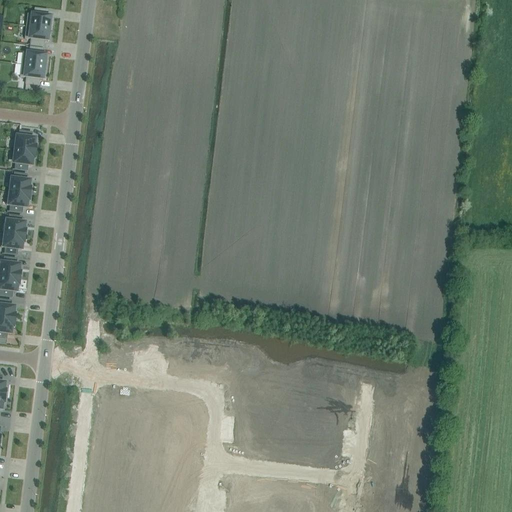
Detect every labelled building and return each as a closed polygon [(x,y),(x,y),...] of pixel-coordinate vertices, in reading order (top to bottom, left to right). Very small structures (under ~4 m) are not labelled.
[(26,27),(50,30),(51,23),(50,23),(51,18),(47,17),(48,11),(35,10),(34,16),(27,15),(26,27)] [(30,46),(43,48),(44,42),(48,42),(48,37),(49,37),(50,30),(26,27),(24,39),(31,40),(30,46)] [(23,53),(21,66),(46,69),(46,62),(45,61),(46,56),(42,56),(43,50),(30,48),(29,54),(23,53)] [(45,76),(46,69),(21,66),(20,78),(26,79),(25,85),(38,86),(39,80),(43,81),(44,76),(45,76)] [(14,138),(13,151),(35,154),(36,147),(34,147),(35,140),(31,140),(32,134),(19,132),(19,138),(14,138)] [(34,160),(35,154),(13,151),(15,152),(13,164),(15,164),(15,170),(27,172),(28,166),(32,166),(33,160),(34,160)] [(7,193),(30,196),(31,189),(29,189),(30,182),(26,182),(26,176),(14,174),(13,180),(12,180),(10,193),(8,192),(7,193)] [(22,208),(27,209),(28,202),(29,202),(30,196),(7,193),(6,206),(10,206),(9,212),(22,214),(22,208)] [(8,222),(4,222),(2,235),(25,238),(26,231),(24,231),(25,224),(21,224),(21,218),(9,216),(8,222)] [(24,244),(25,238),(2,235),(1,248),(5,249),(4,255),(16,256),(17,250),(22,251),(22,244),(24,244)] [(0,277),(20,280),(21,273),(19,273),(20,266),(16,266),(16,260),(4,258),(3,264),(2,264),(0,277),(0,276),(0,277)] [(20,280),(0,277),(0,296),(12,298),(12,292),(17,293),(17,286),(19,286),(20,280)] [(0,320),(14,322),(15,316),(14,315),(15,309),(10,308),(11,302),(0,300),(0,320)] [(14,328),(14,322),(0,320),(0,345),(5,346),(7,334),(11,335),(12,328),(14,328)] [(103,397),(101,409),(123,412),(125,400),(129,401),(130,394),(118,393),(117,399),(103,397)] [(101,409),(100,421),(114,423),(113,428),(126,430),(127,424),(122,423),(123,412),(101,409)] [(98,437),(96,449),(118,451),(120,440),(125,440),(125,434),(113,432),(112,438),(98,437)] [(96,449),(95,460),(109,462),(109,468),(121,470),(122,463),(117,463),(118,451),(96,449)] [(93,476),(91,488),(114,491),(115,479),(120,480),(120,474),(108,472),(107,478),(93,476)] [(259,494),(258,501),(270,502),(272,487),(260,485),(259,494)] [(272,487),(270,502),(281,504),(283,488),(272,487)] [(91,488),(90,500),(104,502),(104,508),(116,509),(117,503),(112,502),(114,491),(91,488)] [(283,488),(281,504),(292,505),(294,489),(283,488)] [(294,489),(292,505),(304,507),(305,500),(306,491),(294,489)] [(235,491),(233,507),(245,509),(247,493),(235,491)] [(247,493),(245,509),(257,510),(258,501),(259,494),(247,493)] [(304,507),(303,511),(315,511),(317,502),(305,500),(304,507)] [(317,502),(315,511),(327,511),(329,503),(317,502)]
